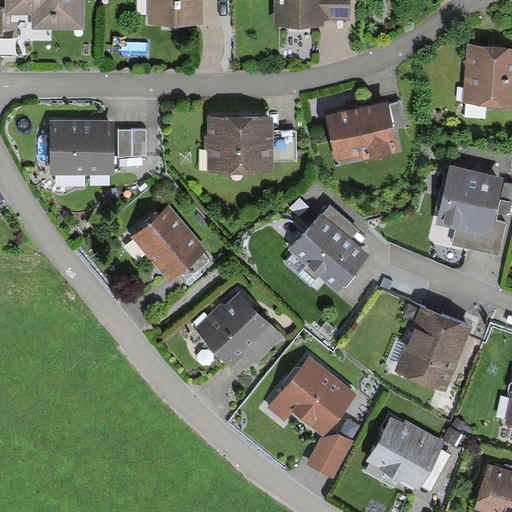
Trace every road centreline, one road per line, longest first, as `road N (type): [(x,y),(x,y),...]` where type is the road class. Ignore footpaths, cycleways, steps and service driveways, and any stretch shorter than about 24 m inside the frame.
road 1 (residential): [(0,86),(292,81),(377,59),(478,0)]
road 2 (residential): [(0,161),(47,237),(201,420),(264,478),(317,511)]
road 3 (residential): [(393,255),(511,303)]
